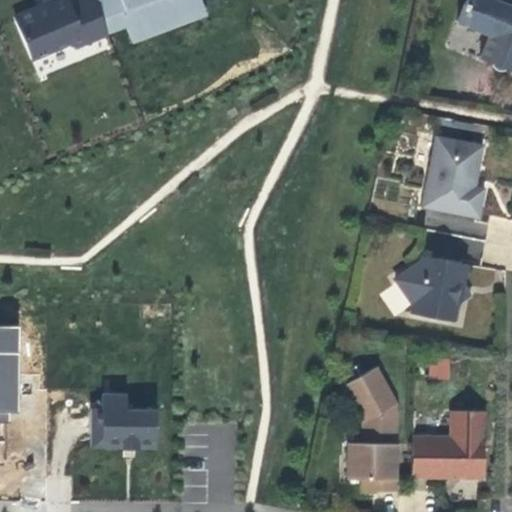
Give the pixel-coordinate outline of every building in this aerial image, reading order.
[(73,48),(106,34),(103,25),(92,0),(74,0),(69,2),(67,0),(61,0),(49,5),(33,12),(28,10),(20,13),(18,18),(14,20),(30,59),(65,45),(73,48)] [(92,0),(103,25),(138,11),(146,30),(202,7),(199,0),(92,0)] [(511,0),(507,0),(505,5),(493,0),(465,0),(457,21),(490,34),(480,59),(511,72),(511,0)] [(48,2),(28,10),(33,12),(49,5),(48,2)] [(138,11),(103,25),(106,34),(126,26),(132,41),(205,12),(202,7),(146,30),(138,11)] [(435,136),(422,208),(479,219),(485,188),(475,186),(471,186),(473,174),(477,175),(483,145),(435,136)] [(465,265),(421,256),(421,260),(395,278),(412,304),(411,312),(452,320),(455,304),(457,292),(454,292),(456,283),(461,284),(465,265)] [(469,296),(461,284),(456,283),(454,292),(457,292),(455,304),(469,296)] [(0,422),(19,422),(19,326),(0,325),(0,422)] [(446,358),(427,358),(427,376),(446,377),(446,358)] [(368,490),(394,491),(394,460),(390,459),(390,443),(394,443),(395,403),(375,366),(345,383),(343,388),(362,421),(361,442),(347,442),(346,478),(368,478),(368,490)] [(153,447),(153,409),(124,409),(124,394),(101,394),(101,409),(90,409),(90,439),(132,440),(132,447),(153,447)] [(411,436),(410,475),(482,477),(483,411),(450,410),(450,436),(411,436)]
